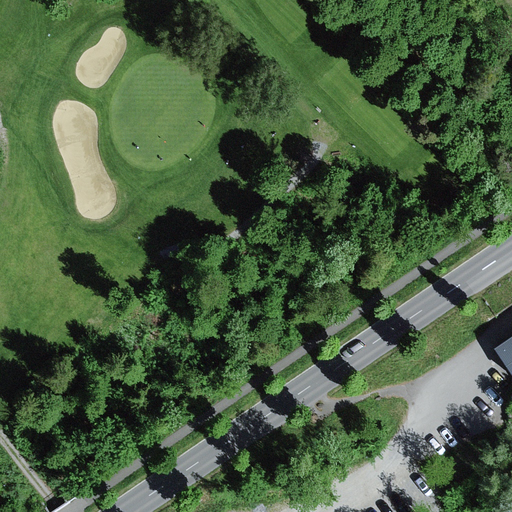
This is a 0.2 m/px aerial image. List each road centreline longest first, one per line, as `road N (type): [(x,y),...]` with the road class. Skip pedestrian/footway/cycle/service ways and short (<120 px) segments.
road 1 (track): [(0,348),(66,285),(117,256),(223,245),(312,169),(332,136),(327,122),(223,25),(191,12),(110,16),(38,84),(0,94)]
road 2 (secondary): [(511,250),(125,511)]
road 3 (unclassified): [(511,327),(463,361),(419,409),(403,447),(297,511)]
